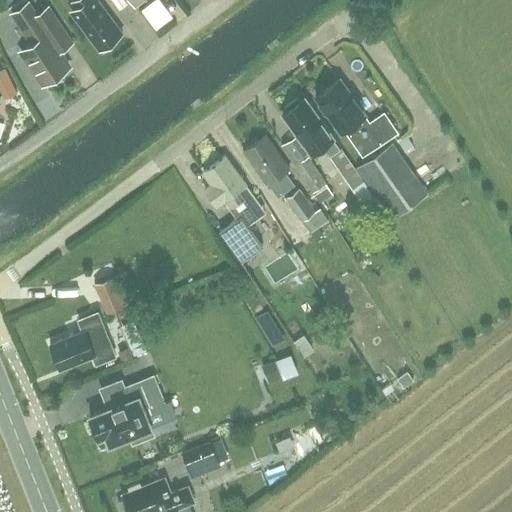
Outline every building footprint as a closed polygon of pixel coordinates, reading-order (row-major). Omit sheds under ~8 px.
[(10,13),(30,45),(21,50),(44,84),(69,68),(59,53),(72,44),(48,7),(39,13),(30,0),(10,13)] [(69,10),(100,50),(102,49),(104,52),(114,44),(112,41),(122,33),(96,0),(74,0),(72,1),(76,6),(69,10)] [(364,115),(342,82),(339,79),(315,96),(340,131),(344,129),(363,155),(379,144),(398,132),(384,111),(368,122),(363,116),(364,115)] [(297,98),(284,107),(287,110),(282,113),(311,153),(321,146),(329,156),(340,148),(304,98),(300,101),(297,98)] [(293,185),(284,171),(288,168),(265,136),(242,152),(266,184),(268,183),(277,196),(293,185)] [(392,143),(383,150),(366,161),(357,168),(392,217),(427,194),(392,143)] [(377,201),(340,148),(329,156),(366,209),(377,201)] [(326,183),(305,153),(293,162),(314,191),(326,183)] [(260,206),(224,156),(203,172),(212,184),(205,189),(216,205),(223,199),(230,209),(242,200),(251,213),(260,206)] [(285,198),(310,232),(318,227),(327,220),(319,208),(315,211),(299,188),(285,198)] [(220,231),(241,261),(263,246),(241,216),(220,231)] [(272,270),(279,282),(305,266),(297,254),(272,270)] [(60,368),(94,354),(83,329),(49,343),(60,368)] [(145,358),(159,355),(153,329),(139,332),(145,358)] [(294,342),(303,356),(313,350),(304,336),(294,342)] [(403,388),(413,380),(407,371),(396,379),(403,388)] [(110,444),(129,436),(134,448),(156,439),(145,413),(165,405),(154,376),(124,388),(129,400),(90,416),(99,438),(106,435),(110,444)] [(209,440),(181,452),(192,477),(220,466),(209,440)] [(129,486),(130,489),(121,493),(123,499),(118,501),(122,511),(149,511),(153,511),(179,511),(177,507),(194,500),(188,484),(165,493),(159,478),(146,483),(144,480),(129,486)]
